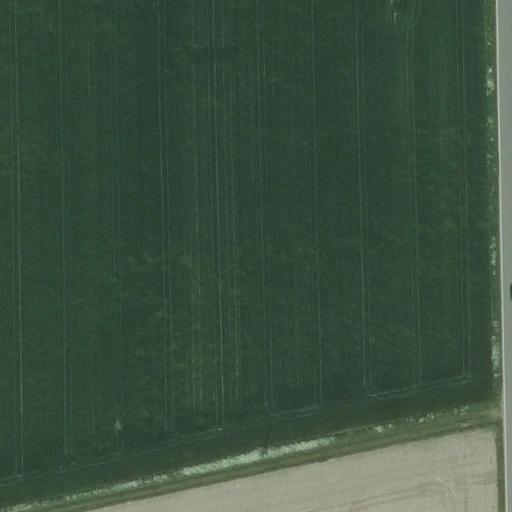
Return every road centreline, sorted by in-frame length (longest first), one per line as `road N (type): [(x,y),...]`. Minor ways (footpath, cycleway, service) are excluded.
road 1 (track): [(511,411),(41,511)]
road 2 (tertiary): [(511,298),(505,0)]
